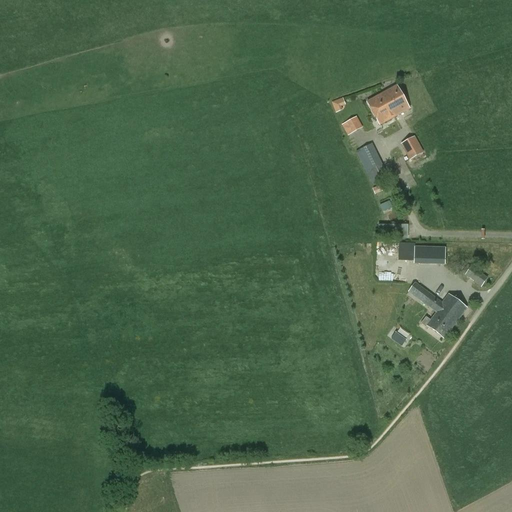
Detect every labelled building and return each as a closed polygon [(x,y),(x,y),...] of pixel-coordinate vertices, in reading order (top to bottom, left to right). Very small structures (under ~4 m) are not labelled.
[(395,118),(409,110),(397,87),(382,95),(395,118)] [(395,118),(382,95),(367,104),(379,126),(395,118)] [(332,102),(336,113),(347,110),(343,98),(332,102)] [(351,136),(363,129),(356,118),(344,124),(351,136)] [(409,162),(423,154),(416,140),(402,147),(409,162)] [(387,176),(372,145),(356,153),(371,184),(387,176)] [(383,214),(394,210),(391,201),(380,205),(383,214)] [(380,238),(409,237),(409,224),(379,226),(380,238)] [(415,247),(414,264),(444,264),(445,248),(415,247)] [(481,289),(488,279),(472,267),(471,268),(468,265),(462,273),(465,276),(465,277),(481,289)] [(444,340),(467,309),(448,296),(442,304),(415,284),(409,293),(437,314),(431,322),(426,318),(421,325),(426,329),(428,328),(444,340)] [(392,339),(402,347),(408,340),(397,332),(392,339)]
